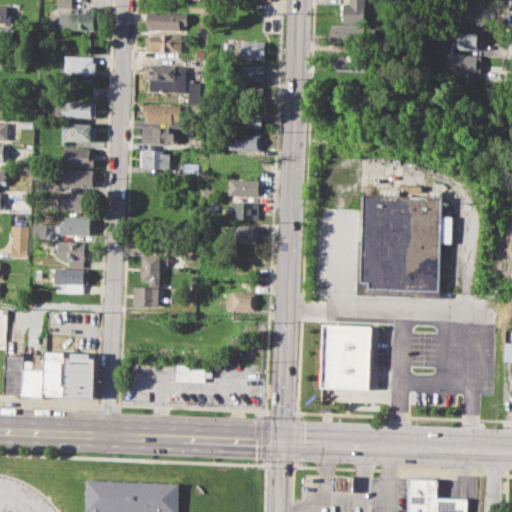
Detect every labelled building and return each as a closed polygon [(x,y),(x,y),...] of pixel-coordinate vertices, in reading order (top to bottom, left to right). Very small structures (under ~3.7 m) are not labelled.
[(342,2),(349,2),(349,0),(364,0),(364,23),(342,22),(342,2)] [(458,2),(459,18),(483,17),(482,1),(458,2)] [(0,5),(8,5),(7,12),(13,12),(12,22),(0,22),(0,5)] [(148,11),(190,13),(190,23),(180,23),(179,29),(147,28),(148,11)] [(67,12),(101,13),(100,31),(66,29),(67,12)] [(330,25),(366,25),(365,43),(330,42),(330,25)] [(0,27),(13,28),(13,43),(0,42),(0,27)] [(457,31),(478,32),(477,49),(456,49),(457,31)] [(147,34),(182,35),(182,51),(146,50),(147,34)] [(235,39),(264,40),(264,58),(235,57),(235,39)] [(0,50),(8,50),(8,67),(0,67),(0,50)] [(64,54),(96,56),(95,74),(63,72),(64,54)] [(336,54),(367,55),(366,72),(336,71),(336,54)] [(447,54),(481,55),(480,72),(446,71),(447,54)] [(234,62),(264,64),(263,81),(234,80),(234,62)] [(145,64),(186,66),(185,92),(148,91),(149,79),(144,78),(145,64)] [(188,81),(200,81),(199,101),(188,101),(188,81)] [(233,85),(263,86),(263,103),(232,101),(233,85)] [(61,104),(69,105),(69,99),(97,100),(97,117),(61,116),(61,104)] [(60,113),(61,101),(49,100),(49,113),(60,113)] [(143,103),(182,105),(181,119),(172,119),(172,123),(147,122),(147,117),(142,117),(143,103)] [(235,108),(262,109),(262,127),(234,126),(235,108)] [(19,119),(33,119),(33,128),(19,127),(19,119)] [(0,138),(7,139),(8,122),(0,121),(0,138)] [(61,128),(70,128),(70,122),(93,123),(92,126),(97,126),(97,137),(92,137),(92,140),(60,139),(61,128)] [(142,126),(171,127),(170,132),(179,132),(178,144),(141,143),(142,126)] [(230,132),(262,133),(261,149),(229,148),(230,132)] [(0,143),(3,144),(3,150),(9,150),(8,162),(0,161),(0,143)] [(63,146),(92,147),(92,154),(95,154),(95,166),(66,165),(66,156),(63,156),(63,146)] [(139,148),(164,149),(164,153),(170,153),(169,168),(139,167),(139,148)] [(0,165),(9,166),(8,185),(0,184),(0,165)] [(63,168),(93,169),(92,186),(54,185),(55,172),(63,172),(63,168)] [(230,178),(259,179),(259,195),(229,194),(230,178)] [(201,188),(213,188),(213,197),(201,196),(201,188)] [(20,190),(31,191),(31,200),(20,200),(20,190)] [(0,191),(11,192),(11,211),(0,210),(0,191)] [(56,191),(87,192),(87,210),(59,209),(59,198),(55,197),(56,191)] [(364,194),(361,281),(369,281),(369,286),(438,289),(442,197),(364,194)] [(231,201),(259,202),(258,219),(236,218),(236,212),(231,212),(231,201)] [(63,215),(90,216),(90,234),(56,234),(56,224),(59,224),(59,220),(63,220),(63,215)] [(33,223),(52,223),(52,238),(32,237),(33,223)] [(226,223),(258,225),(257,243),(226,242),(226,223)] [(12,225),(27,225),(26,256),(11,255),(12,225)] [(58,241),(90,242),(89,259),(84,259),(83,265),(68,265),(68,257),(57,257),(58,241)] [(141,252),(160,253),(159,281),(140,280),(141,252)] [(59,267),(89,268),(89,284),(83,284),(83,292),(66,292),(66,284),(58,283),(59,267)] [(133,285),(158,286),(157,305),(133,304),(133,285)] [(228,291),(227,308),(254,310),(255,292),(228,291)] [(321,387),(369,388),(371,325),(323,324),(321,387)] [(46,361),(46,351),(66,352),(66,356),(64,396),(44,395),(46,361)] [(66,356),(71,357),(71,352),(91,352),(91,358),(96,358),(95,397),(64,396),(66,356)] [(4,393),(5,353),(25,354),(25,360),(24,394),(4,393)] [(25,360),(46,361),(44,395),(24,394),(25,360)] [(175,364),(214,366),(214,376),(206,376),(206,381),(175,380),(175,364)] [(334,474),(333,490),(352,491),(353,475),(334,474)] [(407,511),(408,477),(438,478),(437,496),(467,498),(466,511),(407,511)] [(88,479),(86,511),(109,511),(178,511),(179,483),(88,479)]
